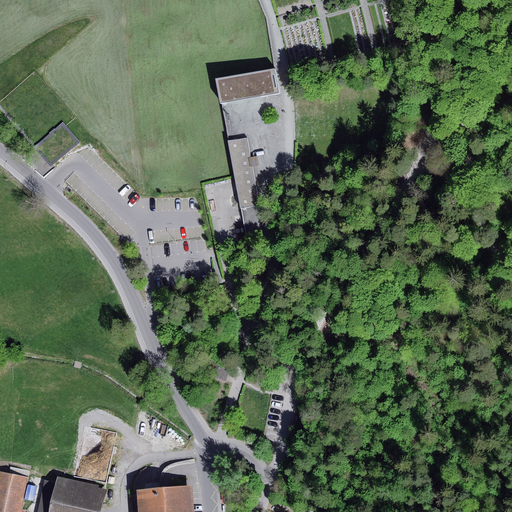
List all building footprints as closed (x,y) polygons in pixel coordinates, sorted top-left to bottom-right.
[(275,68),(217,79),(222,105),(280,93),(275,68)] [(32,148),(52,169),(84,144),(64,122),(36,145),(32,148)] [(246,139),(229,143),(236,177),(243,210),(259,206),(252,170),(258,169),(256,158),(250,160),(246,139)] [(203,374),(226,382),(236,354),(212,346),(203,374)] [(28,478),(0,472),(0,511),(25,511),(26,510),(21,509),(28,478)] [(102,511),(107,489),(59,479),(58,483),(52,511),(102,511)] [(37,511),(52,511),(58,483),(44,481),(37,511)] [(191,511),(189,486),(137,491),(138,511),(191,511)]
